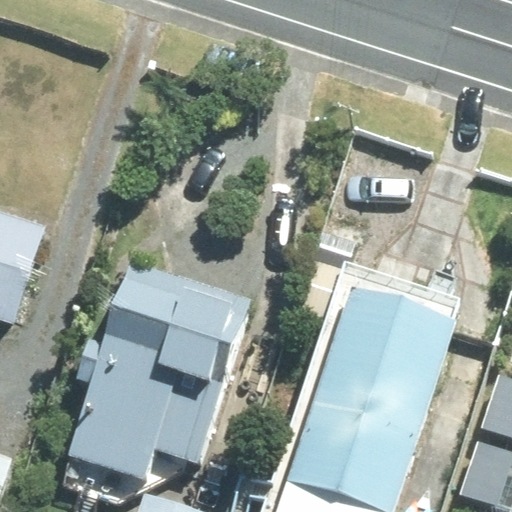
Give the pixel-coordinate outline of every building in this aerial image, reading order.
[(0,339),(19,345),(51,244),(0,228),(0,339)] [(100,406),(77,480),(156,504),(165,474),(208,487),(259,321),(140,285),(115,367),(99,362),(87,402),(100,406)] [(348,287),(275,511),(410,511),(461,352),(449,348),(458,322),(348,287)] [(511,370),(480,424),(511,442),(511,370)] [(0,468),(0,511),(1,511),(13,472),(0,468)]
